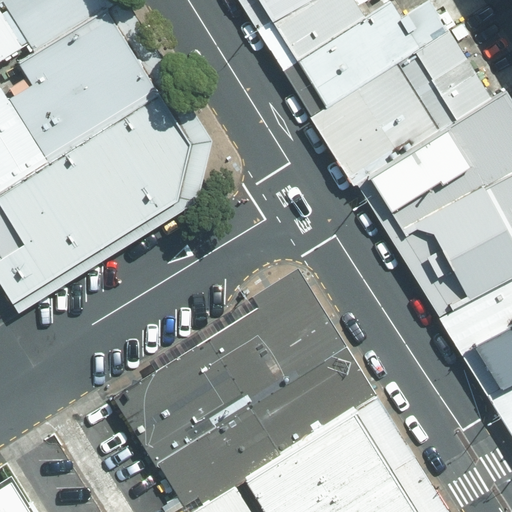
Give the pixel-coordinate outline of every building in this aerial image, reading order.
[(30,45),(0,63),(0,108),(33,161),(156,85),(102,0),(101,0),(99,2),(30,45)] [(0,0),(0,62),(30,45),(1,0),(0,0)] [(99,2),(97,0),(1,0),(30,45),(99,2)] [(256,0),(269,22),(308,0),(256,0)] [(349,0),(308,0),(269,22),(291,59),(361,18),(349,0)] [(291,59),(318,105),(443,32),(424,0),(422,0),(395,16),(388,2),(361,18),(291,59)] [(443,32),(318,105),(358,177),(485,102),(443,32)] [(156,85),(0,181),(0,281),(13,302),(182,198),(194,145),(156,85)] [(358,177),(391,231),(511,160),(511,109),(502,92),(485,102),(358,177)] [(0,181),(33,161),(0,108),(0,181)] [(511,278),(511,160),(391,231),(443,319),(511,278)] [(455,511),(303,268),(158,359),(166,372),(122,399),(186,501),(201,492),(207,500),(255,470),(280,511),(455,511)] [(511,278),(443,319),(464,355),(511,327),(511,278)] [(511,385),(511,327),(464,355),(489,399),(511,385)] [(511,385),(489,399),(511,437),(511,385)] [(47,511),(15,460),(0,469),(0,511),(47,511)] [(280,511),(255,470),(207,500),(187,511),(280,511)]
